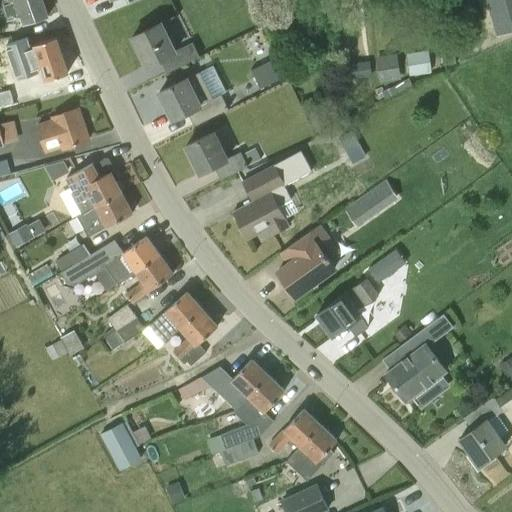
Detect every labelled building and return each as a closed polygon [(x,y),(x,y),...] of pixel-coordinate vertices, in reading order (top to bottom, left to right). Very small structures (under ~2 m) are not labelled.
[(27,24),(48,16),(42,0),(0,0),(8,21),(23,15),(27,24)] [(511,0),(488,0),(498,34),(511,30),(511,0)] [(167,72),(200,56),(192,41),(175,50),(161,22),(132,37),(147,66),(160,59),(167,72)] [(44,69),(48,79),(68,72),(56,37),(35,44),(34,38),(0,41),(0,60),(3,72),(22,67),(24,75),(44,69)] [(457,62),(454,42),(443,43),(445,63),(457,62)] [(432,72),(430,49),(408,52),(410,75),(432,72)] [(402,79),(397,53),(376,57),(380,82),(402,79)] [(251,69),(260,87),(283,76),(274,58),(251,69)] [(343,79),(373,76),(371,60),(341,63),(343,79)] [(230,90),(221,94),(212,98),(199,72),(160,91),(173,119),(188,112),(194,125),(228,108),(227,106),(237,101),(230,90)] [(29,104),(23,88),(0,96),(0,100),(3,111),(29,104)] [(63,147),(64,148),(89,139),(78,108),(53,117),(54,118),(36,124),(45,152),(63,147)] [(142,108),(142,121),(167,120),(167,108),(142,108)] [(0,146),(5,145),(4,143),(19,140),(14,120),(0,123),(0,146)] [(354,166),(368,159),(352,129),(338,136),(354,166)] [(247,164),(257,158),(253,150),(253,149),(242,155),(240,151),(226,158),(213,132),(186,145),(200,173),(214,166),(221,179),(248,166),(247,164)] [(253,150),(257,158),(268,153),(264,145),(253,150)] [(49,164),(54,176),(72,169),(67,157),(49,164)] [(248,239),(269,227),(272,234),(289,225),(272,192),(285,185),(274,164),(243,181),(253,201),(233,211),(248,239)] [(111,171),(97,179),(89,165),(66,177),(73,192),(72,193),(83,213),(96,205),(97,206),(122,192),(111,171)] [(84,227),(89,236),(133,212),(122,192),(97,206),(103,217),(84,227)] [(357,226),(378,212),(366,194),(345,209),(357,226)] [(29,228),(34,237),(46,230),(39,218),(27,225),(28,226),(29,228)] [(286,262),(276,270),(297,298),(338,269),(330,258),(328,260),(317,243),(319,242),(323,239),(327,236),(329,235),(321,223),(314,227),(310,230),(308,232),(279,253),(286,262)] [(34,237),(28,226),(10,236),(16,247),(34,237)] [(119,284),(137,271),(161,254),(147,235),(106,265),(119,284)] [(61,272),(88,256),(91,254),(85,243),(51,263),(58,273),(61,272)] [(127,294),(133,302),(174,272),(161,254),(137,271),(144,281),(127,294)] [(88,256),(61,272),(66,280),(74,274),(77,278),(94,267),(88,256)] [(392,272),(382,258),(368,268),(378,282),(392,272)] [(377,293),(389,285),(379,270),(366,278),(355,286),(356,287),(345,294),(344,294),(317,313),(333,335),(360,315),(351,302),(361,295),(367,303),(378,295),(377,293)] [(181,328),(203,308),(187,291),(150,324),(165,342),(181,328)] [(105,336),(137,316),(128,303),(108,318),(114,326),(103,334),(105,336)] [(190,337),(174,351),(185,363),(188,361),(191,365),(207,351),(199,343),(218,325),(203,308),(181,328),(190,337)] [(427,345),(450,328),(440,315),(400,345),(408,356),(386,373),(407,400),(446,370),(427,345)] [(114,349),(146,328),(137,316),(105,336),(114,349)] [(412,333),(406,324),(394,332),(400,341),(412,333)] [(62,338),(69,351),(71,354),(84,347),(75,329),(61,337),(62,338)] [(53,343),(61,356),(69,351),(62,338),(53,343)] [(274,349),(264,359),(274,368),(283,357),(274,349)] [(248,395),(268,374),(252,358),(217,395),(225,402),(240,387),(248,395)] [(511,381),(511,364),(502,370),(510,382),(511,381)] [(243,419),(250,426),(285,389),(268,374),(248,395),(257,404),(243,419)] [(180,388),(185,399),(208,387),(202,376),(180,388)] [(502,410),(511,403),(511,384),(493,397),(464,417),(473,429),(460,438),(479,464),(506,445),(489,421),(503,411),(502,410)] [(300,445),(321,423),(304,408),(269,445),(277,452),(292,437),(300,445)] [(141,458),(137,447),(141,445),(128,419),(101,433),(120,469),(141,458)] [(318,460),(338,439),(321,423),(286,460),(308,480),(322,465),(323,466),(323,465),(318,460)] [(221,450),(226,465),(260,452),(254,438),(246,441),(223,449),(221,450)] [(166,486),(172,503),(186,498),(179,481),(166,486)] [(286,511),(322,511),(329,509),(317,483),(281,500),(286,511)]
